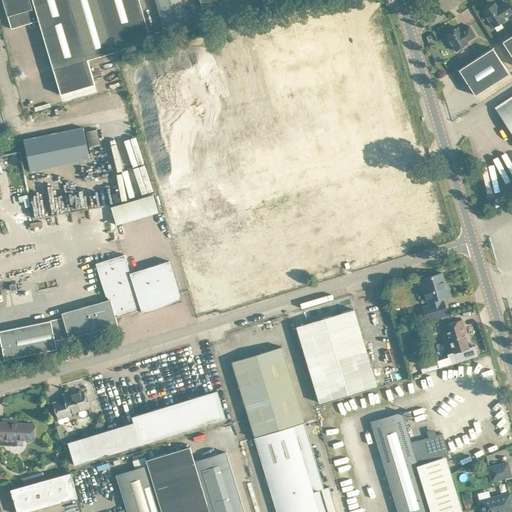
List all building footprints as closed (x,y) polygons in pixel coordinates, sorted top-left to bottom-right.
[(2,0),(8,16),(11,28),(39,20),(54,70),(55,76),(61,94),(95,84),(89,66),(87,60),(114,52),(151,41),(139,0),(2,0)] [(155,0),(166,36),(193,28),(184,0),(155,0)] [(497,8),(495,3),(492,5),(489,5),(486,7),(485,9),(483,11),(493,27),(505,20),(504,18),(511,12),(511,11),(506,2),(497,8)] [(408,139),(377,32),(358,45),(327,54),(315,11),(301,15),(302,19),(297,20),(296,17),(139,62),(200,272),(368,223),(369,223),(369,222),(370,222),(371,222),(371,221),(372,221),(372,220),(373,219),(373,218),(373,217),(373,216),(374,216),(373,215),(373,214),(381,212),(381,213),(382,213),(382,214),(383,214),(383,215),(384,216),(385,216),(386,216),(387,217),(388,217),(389,217),(390,217),(411,211),(400,176),(365,186),(356,154),(408,139)] [(449,31),(448,33),(445,35),(456,51),(468,43),(467,42),(476,36),(469,26),(460,31),(458,27),(455,29),(452,28),(449,31)] [(511,35),(502,42),(511,56),(511,35)] [(469,54),(475,50),(471,44),(465,48),(469,54)] [(475,95),(509,74),(492,48),(459,70),(475,95)] [(37,72),(33,63),(23,67),(26,76),(37,72)] [(114,69),(115,76),(126,74),(124,67),(114,69)] [(511,96),(495,107),(511,133),(511,96)] [(94,129),(97,140),(107,138),(103,127),(94,129)] [(90,159),(83,128),(24,140),(31,172),(90,159)] [(124,221),(166,209),(161,191),(118,203),(124,221)] [(0,330),(0,338),(2,350),(4,360),(57,349),(56,345),(65,343),(64,338),(68,338),(117,324),(116,317),(141,309),(142,311),(143,311),(142,310),(179,298),(180,299),(181,299),(169,261),(140,270),(130,273),(124,254),(96,263),(106,296),(108,297),(109,300),(62,313),(63,318),(0,330)] [(444,281),(442,273),(421,279),(428,302),(429,302),(430,305),(423,307),(426,319),(447,313),(444,301),(441,302),(440,298),(451,295),(448,286),(450,286),(448,280),(444,281)] [(377,385),(354,309),(296,326),(319,403),(377,385)] [(462,319),(443,325),(448,340),(450,340),(454,353),(457,362),(478,356),(475,346),(469,348),(464,333),(466,332),(462,319)] [(281,346),(232,361),(255,437),(294,425),(304,422),(281,346)] [(65,399),(54,403),(58,419),(70,415),(70,413),(88,408),(83,390),(64,396),(65,399)] [(217,390),(132,416),(134,422),(68,442),(75,465),(226,419),(217,390)] [(402,413),(371,422),(398,511),(462,511),(446,456),(439,459),(438,458),(444,455),(447,454),(449,453),(443,434),(442,434),(437,436),(434,428),(427,431),(429,438),(411,444),(404,421),(412,418),(410,411),(402,414),(402,413)] [(2,432),(0,431),(0,445),(2,445),(23,446),(23,440),(34,441),(35,424),(11,423),(11,419),(3,419),(2,432)] [(104,425),(98,422),(94,429),(101,432),(104,425)] [(255,437),(254,437),(266,475),(277,511),(337,511),(330,487),(324,488),(313,491),(294,425),(255,437)] [(148,465),(147,466),(161,511),(243,511),(226,452),(194,462),(190,447),(146,460),(148,465)] [(511,476),(507,463),(488,467),(492,481),(511,476)] [(119,511),(161,511),(147,466),(116,475),(127,510),(119,511)] [(16,511),(27,511),(77,498),(70,473),(11,489),(16,511)] [(489,491),(478,494),(480,500),(479,501),(481,511),(503,511),(511,509),(511,500),(510,493),(490,498),(489,491)] [(469,493),(461,495),(464,505),(472,503),(469,493)]
